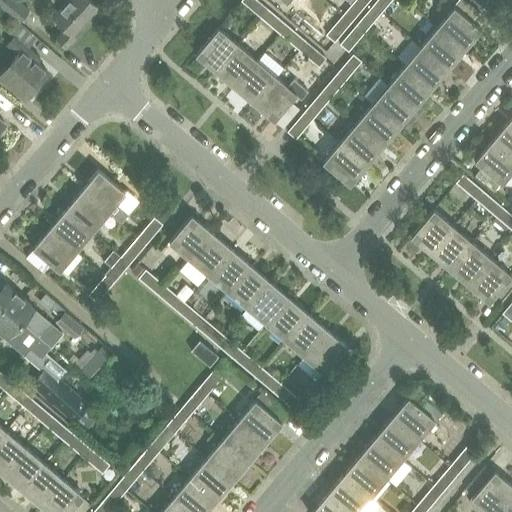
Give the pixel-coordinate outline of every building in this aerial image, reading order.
[(0,5),(18,21),(28,9),(17,0),(3,0),(0,4),(0,5)] [(90,0),(66,0),(52,16),(65,28),(55,38),(65,48),(76,36),(73,34),(98,7),(90,0)] [(241,0),(260,16),(267,8),(257,0),(241,0)] [(364,0),(354,0),(343,14),(351,21),(367,2),(364,0)] [(381,12),(390,0),(376,0),(372,5),(381,12)] [(457,0),(453,6),(437,25),(463,48),(480,28),(471,21),(479,12),(465,0),(457,0)] [(498,7),(490,0),(473,0),(492,15),(498,7)] [(364,31),(381,12),(372,5),(356,24),(364,31)] [(280,33),(286,24),(267,8),(260,16),(280,33)] [(334,41),(351,21),(343,14),(326,34),(334,41)] [(280,33),(299,49),(306,40),(286,24),(280,33)] [(364,31),(356,24),(340,43),(348,50),(364,31)] [(437,25),(420,45),(447,67),(463,48),(437,25)] [(195,53),(215,70),(237,43),(218,27),(195,53)] [(38,88),(34,85),(47,70),(36,61),(40,57),(13,35),(6,43),(16,52),(0,70),(0,75),(24,97),(27,94),(30,97),(38,88)] [(306,40),(299,49),(319,65),(326,57),(306,40)] [(215,70),(234,86),(257,60),(237,43),(215,70)] [(431,87),(447,67),(420,45),(404,64),(431,87)] [(336,73),(344,80),(361,60),(352,53),(336,73)] [(234,86),(253,103),(276,76),(257,60),(234,86)] [(404,64),(387,83),(414,106),(431,87),(404,64)] [(328,99),(344,80),(336,73),(320,92),(328,99)] [(276,76),(253,103),(273,119),(289,100),(296,93),(301,97),(307,89),(293,77),(287,85),(276,76)] [(371,102),(398,125),(414,106),(387,83),(371,102)] [(312,118),(328,99),(320,92),(303,111),(312,118)] [(282,127),(299,108),(289,100),(273,119),(282,127)] [(371,102),(355,122),(382,144),(398,125),(371,102)] [(312,118),(303,111),(287,131),(295,138),(312,118)] [(511,125),(507,121),(490,140),(511,157),(511,125)] [(355,122),(338,141),(365,164),(382,144),(355,122)] [(482,166),(474,176),(493,192),(501,182),(511,168),(511,157),(490,140),(474,159),(482,166)] [(349,183),(365,164),(338,141),(322,161),(349,183)] [(97,168),(81,188),(107,211),(120,221),(126,215),(123,212),(119,205),(115,202),(124,191),(97,168)] [(456,181),(476,198),(482,190),(463,173),(456,181)] [(64,208),(91,230),(107,211),(81,188),(64,208)] [(482,190),(476,198),(495,214),(502,206),(482,190)] [(495,214),(511,228),(511,214),(502,206),(495,214)] [(64,208),(48,227),(75,249),(91,230),(64,208)] [(433,208),(410,235),(430,252),(453,225),(433,208)] [(188,257),(210,230),(191,214),(168,240),(188,257)] [(153,216),(137,236),(145,243),(162,223),(153,216)] [(472,241),(453,225),(430,252),(449,268),(472,241)] [(75,249),(48,227),(31,246),(58,269),(75,249)] [(188,257),(207,274),(230,247),(210,230),(188,257)] [(121,255),(129,262),(145,243),(137,236),(121,255)] [(491,257),(472,241),(449,268),(468,284),(491,257)] [(207,274),(226,290),(249,263),(230,247),(207,274)] [(121,255),(104,274),(113,281),(129,262),(121,255)] [(491,257),(468,284),(488,301),(490,298),(511,274),(491,257)] [(246,306),(269,279),(249,263),(226,290),(246,306)] [(138,277),(157,293),(164,285),(145,268),(138,277)] [(113,281),(104,274),(88,294),(96,301),(113,281)] [(246,306),(265,322),(288,295),(269,279),(246,306)] [(0,302),(50,345),(58,336),(47,327),(51,322),(33,307),(33,306),(5,282),(2,286),(0,285),(0,302)] [(184,301),(164,285),(157,293),(177,310),(184,301)] [(265,322),(285,339),(307,312),(288,295),(265,322)] [(511,319),(511,317),(511,300),(502,312),(511,319)] [(203,318),(198,314),(184,301),(177,310),(196,326),(203,318)] [(0,333),(24,354),(42,370),(44,367),(57,379),(66,368),(45,350),(50,345),(0,302),(0,333)] [(82,327),(65,312),(57,322),(74,337),(82,327)] [(307,312),(285,339),(304,355),(327,328),(307,312)] [(203,318),(196,326),(216,343),(223,334),(204,318),(203,318)] [(327,328),(304,355),(323,371),(346,344),(327,328)] [(223,334),(216,343),(235,359),(242,351),(223,334)] [(199,339),(190,349),(209,365),(217,354),(199,339)] [(101,344),(97,349),(79,368),(89,377),(111,353),(101,344)] [(235,359),(255,375),(262,367),(242,351),(235,359)] [(198,386),(207,393),(223,373),(215,366),(198,386)] [(42,370),(31,382),(53,401),(52,402),(73,420),(87,405),(88,404),(67,386),(66,387),(57,379),(44,367),(42,370)] [(274,392),(281,383),(262,367),(255,375),(274,392)] [(0,371),(0,385),(7,391),(14,383),(0,371)] [(7,391),(26,407),(32,399),(14,383),(7,391)] [(281,383),(274,392),(292,407),(299,399),(281,383)] [(190,412),(207,393),(198,386),(182,405),(190,412)] [(390,416),(417,438),(434,418),(407,396),(390,416)] [(26,407),(44,423),(51,415),(32,399),(26,407)] [(237,418),(264,441),(281,421),(274,415),(255,399),(254,399),(237,418)] [(164,402),(158,401),(154,404),(153,412),(155,416),(161,417),(165,415),(166,405),(164,402)] [(174,431),(190,412),(182,405),(166,424),(174,431)] [(44,423),(63,439),(70,431),(51,415),(44,423)] [(390,416),(374,435),(401,458),(417,438),(390,416)] [(237,418),(221,438),(248,460),(264,441),(237,418)] [(158,451),(174,431),(166,424),(150,444),(158,451)] [(24,445),(5,429),(0,435),(0,471),(1,472),(24,445)] [(63,439),(82,455),(89,446),(70,431),(63,439)] [(374,435),(358,454),(385,477),(401,458),(374,435)] [(248,460),(221,438),(205,457),(232,479),(248,460)] [(141,470),(158,451),(150,444),(133,463),(141,470)] [(24,445),(1,472),(21,489),(44,462),(24,445)] [(449,465),(457,472),(474,453),(465,445),(449,465)] [(108,463),(89,446),(82,455),(101,471),(108,463)] [(342,473),(369,496),(385,477),(358,454),(342,473)] [(205,457),(189,476),(216,499),(232,479),(205,457)] [(62,478),(44,462),(21,489),(40,505),(62,478)] [(125,489),(141,470),(133,463),(117,482),(125,489)] [(433,484),(441,491),(457,472),(449,465),(433,484)] [(490,511),(491,511),(511,487),(511,484),(494,469),(471,496),(490,511)] [(342,473),(326,492),(348,511),(355,511),(369,496),(342,473)] [(191,511),(204,511),(216,499),(189,476),(172,496),(191,511)] [(67,511),(82,495),(62,478),(40,505),(48,511),(67,511)] [(117,482),(101,502),(109,509),(125,489),(117,482)] [(416,504),(425,511),(441,491),(433,484),(416,504)] [(511,511),(511,487),(491,511),(511,511)] [(348,511),(326,492),(309,511),(348,511)] [(191,511),(172,496),(158,511),(191,511)] [(105,511),(109,509),(101,502),(91,511),(105,511)]
